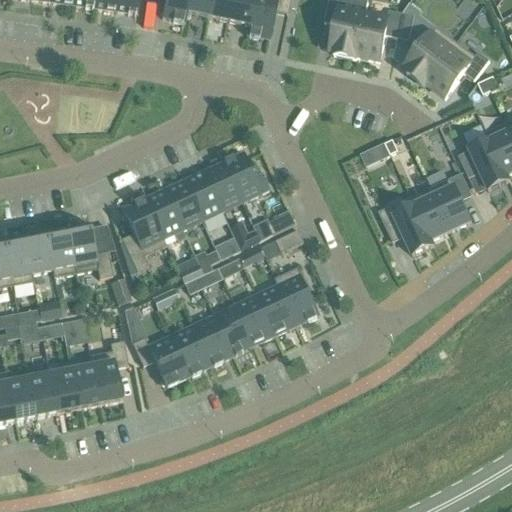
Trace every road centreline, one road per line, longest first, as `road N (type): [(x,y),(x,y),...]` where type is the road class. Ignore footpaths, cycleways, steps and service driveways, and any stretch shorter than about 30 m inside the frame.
road 1 (residential): [(0,465),(70,473),(153,452),(295,395),(357,362),(379,335)]
road 2 (residential): [(199,82),(186,123),(79,176),(0,192)]
road 3 (residential): [(379,335),(281,130)]
road 4 (residential): [(199,82),(0,50)]
road 5 (residential): [(511,237),(379,335)]
road 6 (residential): [(421,128),(386,101),(337,91),(281,130)]
